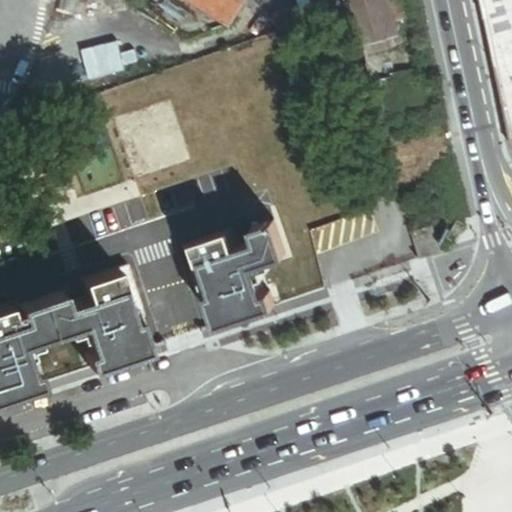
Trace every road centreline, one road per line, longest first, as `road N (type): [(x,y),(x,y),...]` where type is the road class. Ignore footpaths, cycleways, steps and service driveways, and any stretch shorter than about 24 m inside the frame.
road 1 (primary): [(511,306),(0,480)]
road 2 (primary): [(65,511),(511,363)]
road 3 (tertiary): [(511,235),(492,182),(452,0)]
